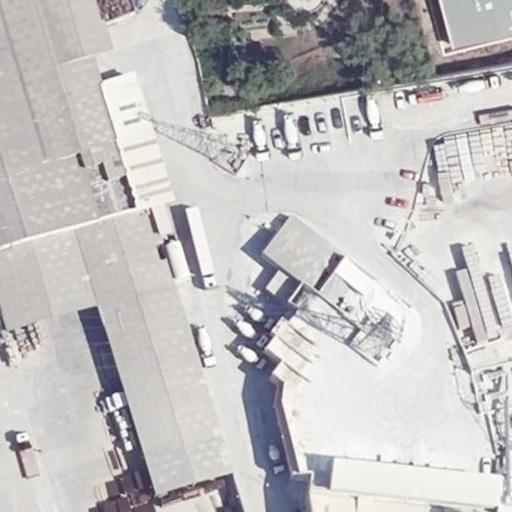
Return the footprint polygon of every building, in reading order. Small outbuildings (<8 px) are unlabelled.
[(0,0),(0,251),(60,233),(138,209),(100,81),(92,55),(112,49),(105,24),(98,0),(0,0)] [(511,0),(439,0),(453,52),(511,38),(511,0)] [(138,209),(154,205),(173,199),(135,71),(100,81),(138,209)] [(60,233),(0,251),(0,301),(9,334),(99,307),(155,497),(235,473),(154,205),(138,209),(60,233)] [(471,511),(307,496),(309,511),(471,511)]
